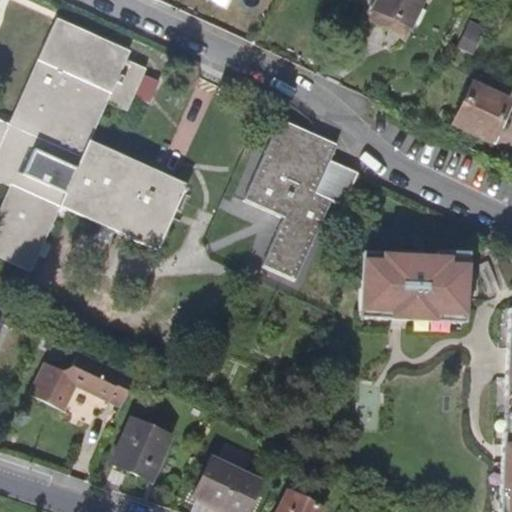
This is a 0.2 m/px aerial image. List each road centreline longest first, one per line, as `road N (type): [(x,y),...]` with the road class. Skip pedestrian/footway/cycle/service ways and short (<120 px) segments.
road 1 (residential): [(258,69),(324,102),(401,170),(511,222)]
road 2 (residential): [(103,0),(258,69)]
road 3 (residential): [(0,469),(121,511)]
